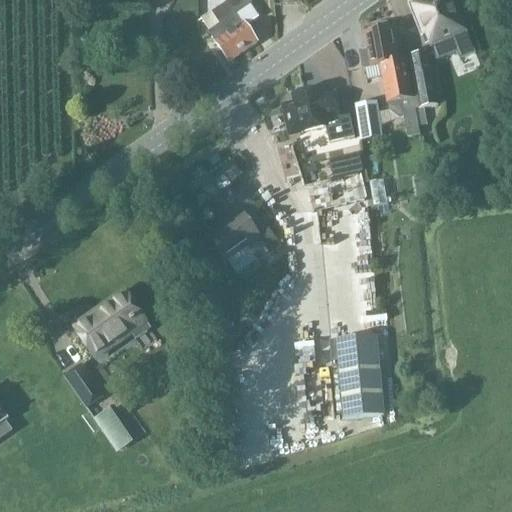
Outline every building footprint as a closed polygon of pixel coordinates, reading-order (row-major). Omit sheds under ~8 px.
[(230,64),(258,44),(244,25),(243,26),(236,16),(253,5),(249,0),(228,0),(230,2),(213,14),(221,26),(209,34),(230,64)] [(460,0),(421,0),(409,5),(422,38),(427,36),(437,62),(458,54),(460,61),(481,53),(460,0)] [(370,34),(365,35),(372,69),(384,67),(387,82),(389,82),(393,103),(414,99),(407,62),(399,63),(393,29),(388,30),(387,25),(368,28),(370,34)] [(421,111),(437,108),(428,55),(412,57),(421,111)] [(351,117),(341,120),(335,96),(321,99),(319,91),(294,97),(295,105),(284,107),(291,137),(326,129),(330,145),(356,139),(351,117)] [(363,132),(380,129),(376,106),(359,108),(363,132)] [(411,141),(424,139),(420,117),(407,119),(411,141)] [(358,158),(346,160),(350,174),(361,171),(358,158)] [(393,168),(371,171),(375,195),(397,192),(393,168)] [(271,256),(281,249),(265,226),(255,232),(243,215),(209,239),(226,264),(261,240),(271,256)] [(96,360),(147,325),(125,294),(75,329),(96,360)] [(345,421),(385,418),(377,338),(337,342),(345,421)] [(87,409),(104,397),(83,367),(66,379),(87,409)] [(115,407),(94,421),(118,455),(138,441),(115,407)] [(0,426),(6,423),(7,422),(9,421),(7,420),(0,409),(0,426)]
